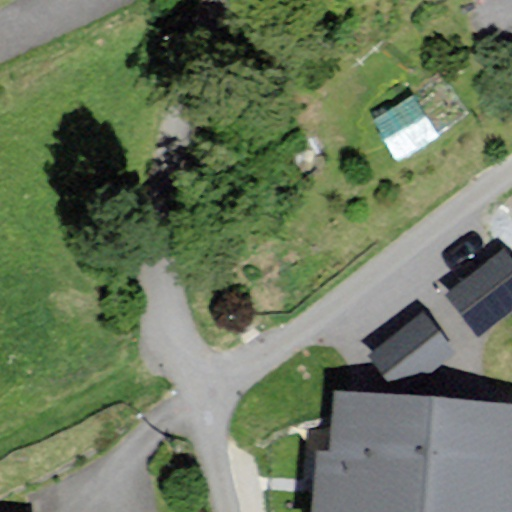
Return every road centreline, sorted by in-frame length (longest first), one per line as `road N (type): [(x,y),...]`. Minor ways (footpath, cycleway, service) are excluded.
road 1 (unclassified): [(229,0),(196,62),(173,161),(169,299),(179,353),(204,411)]
road 2 (unclassified): [(511,176),(204,411)]
